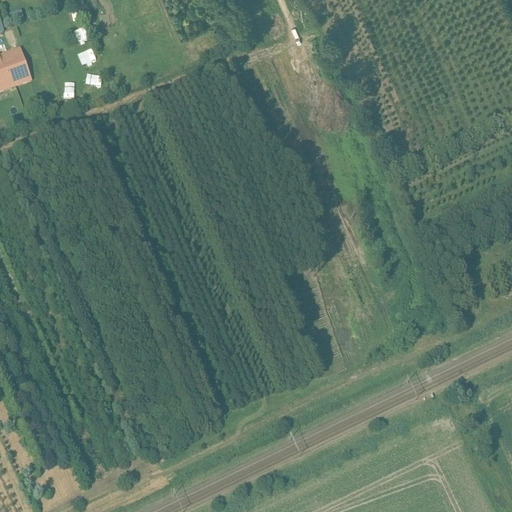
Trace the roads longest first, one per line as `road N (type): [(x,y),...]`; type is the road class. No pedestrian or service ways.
road 1 (track): [(61,511),(360,360),(396,315),(405,287)]
road 2 (unclassified): [(405,287),(279,0)]
